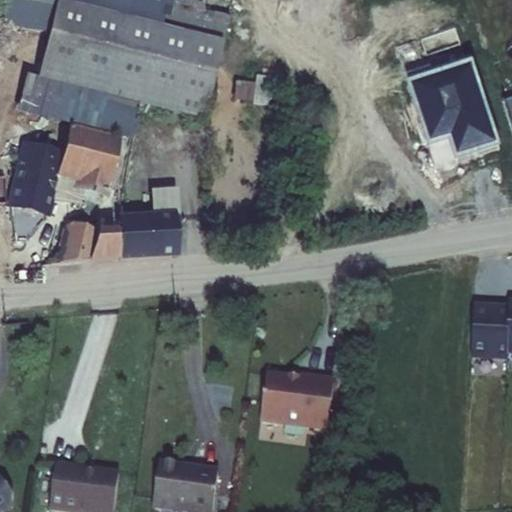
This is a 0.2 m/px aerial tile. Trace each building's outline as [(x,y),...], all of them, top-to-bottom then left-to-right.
[(17,116),(67,128),(120,141),(132,144),(136,125),(132,124),(135,110),(204,125),(228,19),(204,12),(205,6),(182,0),(6,0),(1,28),(47,38),(36,83),(24,79),(17,116)] [(409,88),(434,169),(457,162),(454,153),(472,147),(475,156),(498,149),(472,68),(409,88)] [(67,128),(61,156),(54,182),(56,183),(74,186),(73,189),(103,197),(104,191),(107,192),(108,190),(116,156),(120,141),(67,128)] [(54,182),(61,156),(21,145),(5,211),(48,222),(52,204),(56,183),(54,182)] [(135,161),(116,156),(108,190),(110,190),(127,195),(135,161)] [(56,183),(52,204),(80,210),(83,198),(107,203),(110,190),(108,190),(107,192),(104,191),(103,197),(73,189),(74,186),(56,183)] [(149,194),(151,220),(174,218),(174,220),(178,220),(176,192),(149,194)] [(151,220),(97,225),(95,233),(88,265),(87,267),(176,263),(174,220),(174,218),(151,220)] [(58,268),(88,265),(95,233),(65,227),(63,234),(68,235),(58,268)] [(51,238),(39,235),(31,263),(43,267),(51,238)] [(508,355),(509,305),(475,303),(473,360),(508,361),(508,355)] [(264,376),(257,424),(324,433),(331,382),(297,377),(296,383),(285,382),(283,379),(264,376)] [(160,511),(213,511),(218,473),(190,470),(188,472),(180,471),(180,468),(158,465),(153,511),(160,511)] [(55,466),(50,510),(63,511),(114,511),(119,474),(55,466)] [(0,511),(11,504),(12,494),(0,479),(0,478),(0,511)]
